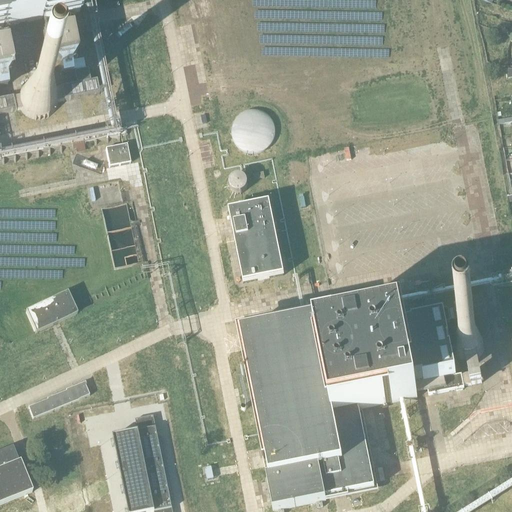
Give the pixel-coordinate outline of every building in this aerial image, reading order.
[(0,0),(0,29),(77,14),(74,0),(0,0)] [(70,31),(44,37),(50,62),(68,58),(75,56),(70,31)] [(6,44),(0,45),(0,71),(11,69),(6,44)] [(73,86),(60,88),(62,101),(62,102),(64,102),(80,99),(99,95),(96,81),(89,83),(87,74),(72,77),(73,86)] [(58,107),(60,104),(60,95),(56,88),(56,87),(53,83),(48,79),(42,77),(35,77),(26,80),(20,86),(16,93),(15,98),(16,107),(20,113),(26,117),(32,120),(41,120),(49,117),(55,112),(58,107)] [(0,114),(13,112),(15,112),(15,111),(12,98),(0,100),(0,114)] [(244,158),(279,143),(264,107),(228,122),(244,158)] [(130,164),(126,145),(106,150),(109,168),(130,164)] [(246,192),(248,177),(232,175),(230,190),(246,192)] [(268,202),(227,211),(242,283),(283,275),(268,202)] [(77,315),(67,293),(25,313),(35,334),(49,328),(77,315)] [(469,330),(465,307),(454,309),(458,332),(454,336),(452,339),(451,344),(452,349),(454,354),(457,359),(461,361),(465,362),(469,385),(481,383),(477,359),(480,357),(482,354),(483,350),(483,345),(483,341),(481,337),(478,333),(474,331),(469,330)] [(331,316),(239,334),(243,351),(263,451),(266,467),(269,477),(266,478),(266,482),(271,505),(272,511),(274,511),(290,509),(309,505),(325,502),(324,499),(348,494),(373,489),(372,484),(357,410),(371,407),(416,398),(413,383),(422,381),(423,383),(425,383),(428,395),(454,390),(454,391),(459,390),(462,389),(462,388),(463,388),(460,374),(453,375),(449,354),(447,354),(445,347),(447,347),(443,326),(450,324),(447,310),(446,310),(446,309),(438,311),(412,317),(414,330),(412,330),(412,332),(403,334),(400,319),(335,332),(331,316)] [(47,401),(27,408),(32,419),(89,396),(84,383),(65,391),(65,392),(46,399),(47,401)] [(137,432),(113,437),(128,511),(172,511),(153,417),(135,420),(137,432)] [(56,435),(61,459),(72,456),(67,433),(56,435)] [(0,505),(30,493),(17,463),(16,464),(10,449),(0,453),(0,505)]
